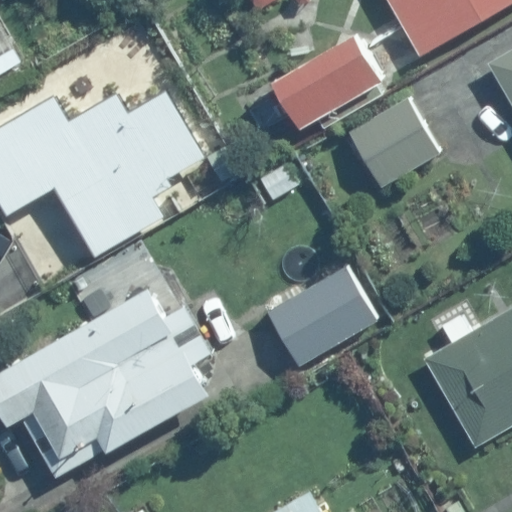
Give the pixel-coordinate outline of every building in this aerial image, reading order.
[(511,0),(390,0),(423,55),(511,1),(511,0)] [(0,76),(24,62),(0,20),(0,76)] [(278,77),(282,83),(307,127),(394,77),(366,27),(278,77)] [(511,52),(494,62),(511,96),(511,52)] [(56,91),(0,124),(0,196),(13,218),(57,192),(98,262),(180,213),(163,185),(219,152),(180,86),(137,111),(123,88),(72,118),(56,91)] [(407,96),(348,132),(386,194),(445,158),(407,96)] [(366,271),(298,306),(328,364),(396,329),(366,271)] [(203,363),(218,354),(187,300),(171,309),(155,281),(0,368),(0,392),(16,422),(28,416),(62,476),(115,446),(118,452),(221,395),(203,363)] [(511,307),(424,358),(475,449),(511,428),(511,307)] [(324,511),(308,487),(268,511),(324,511)]
